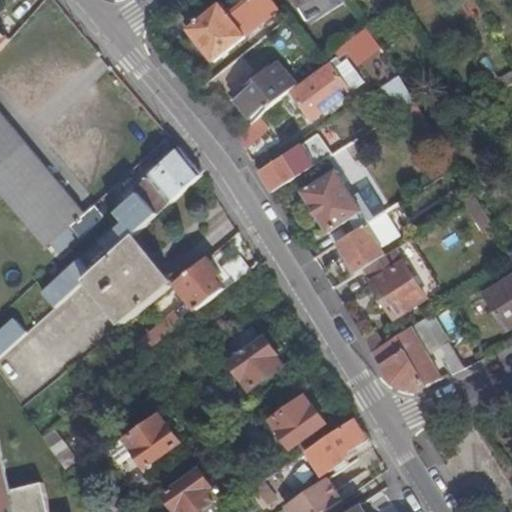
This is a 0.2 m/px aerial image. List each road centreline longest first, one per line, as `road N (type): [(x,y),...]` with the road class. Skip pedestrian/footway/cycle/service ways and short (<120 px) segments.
road 1 (secondary): [(387,427),(217,155),(112,32)]
road 2 (residential): [(511,366),(387,427)]
